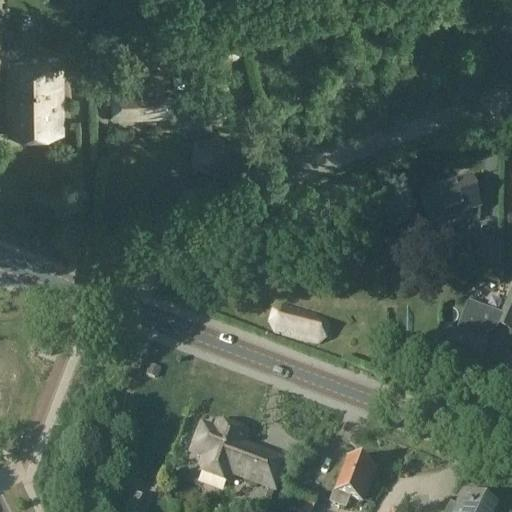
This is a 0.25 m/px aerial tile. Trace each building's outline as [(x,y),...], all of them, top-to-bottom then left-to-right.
[(235,33),(219,36),(210,38),(214,57),(216,65),(239,58),(240,55),(240,53),(235,33)] [(18,56),(0,55),(0,66),(8,66),(9,135),(61,135),(60,59),(18,60),(18,56)] [(111,80),(114,121),(170,117),(167,77),(111,80)] [(236,106),(224,86),(194,91),(195,115),(219,124),(236,106)] [(232,155),(218,134),(194,139),(190,165),(215,174),(232,155)] [(418,196),(427,226),(479,209),(470,180),(418,196)] [(499,271),(499,255),(500,244),(477,244),(477,270),(499,271)] [(441,329),(430,358),(475,375),(487,345),(484,344),(487,338),(496,333),(498,328),(509,333),(511,326),(511,300),(507,299),(500,316),(482,309),(477,323),(462,317),(455,334),(441,329)] [(329,328),(324,319),(303,312),(283,307),(279,308),(275,310),(271,313),(267,326),(274,335),(317,346),(326,341),(329,329),(329,328)] [(231,475),(274,492),(284,464),(241,447),(245,436),(218,425),(215,432),(204,428),(200,430),(192,452),(194,455),(210,461),(205,476),(227,484),(231,475)] [(339,479),(333,495),(332,494),(328,506),(345,511),(349,501),(360,505),(373,471),(369,470),(368,467),(362,465),(360,466),(347,461),(340,479),(339,479)] [(286,510),(290,511),(312,511),(318,498),(294,489),(286,510)] [(463,494),(456,509),(449,505),(445,511),(495,511),(496,510),(463,494)] [(138,511),(144,501),(135,496),(132,500),(128,498),(119,511),(138,511)]
